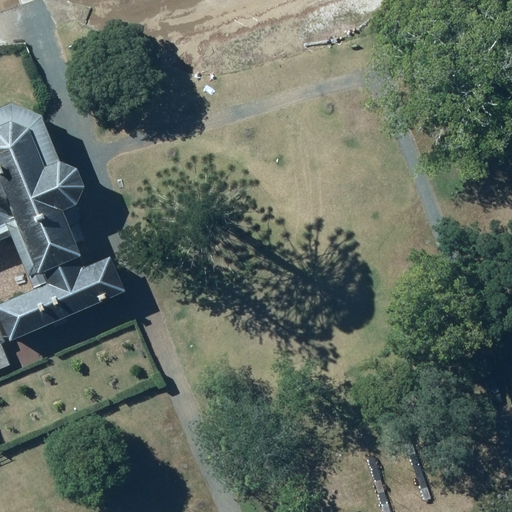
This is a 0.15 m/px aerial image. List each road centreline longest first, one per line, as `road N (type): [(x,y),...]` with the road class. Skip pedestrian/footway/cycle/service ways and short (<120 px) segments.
road 1 (track): [(51,58),(119,250),(241,511)]
road 2 (track): [(408,0),(371,54),(302,86),(212,98),(81,141)]
